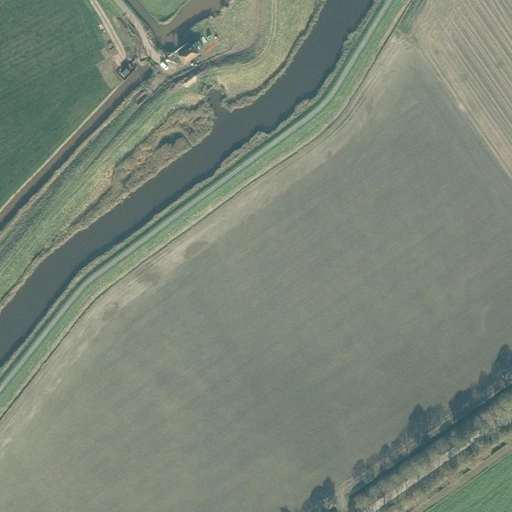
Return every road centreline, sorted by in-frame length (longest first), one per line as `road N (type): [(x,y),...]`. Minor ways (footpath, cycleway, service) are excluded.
road 1 (track): [(53,219),(55,202),(167,70)]
road 2 (unclassified): [(368,511),(511,411)]
